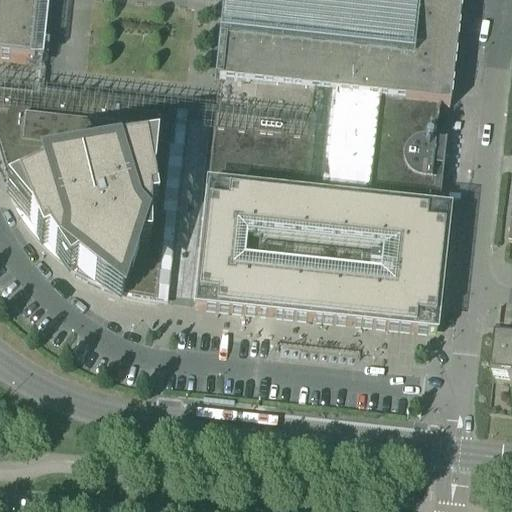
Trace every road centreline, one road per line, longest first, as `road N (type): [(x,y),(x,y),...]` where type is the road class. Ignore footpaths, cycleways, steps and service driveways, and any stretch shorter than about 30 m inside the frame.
road 1 (residential): [(462,396),(139,360),(75,328),(0,245)]
road 2 (residential): [(473,292),(498,40)]
